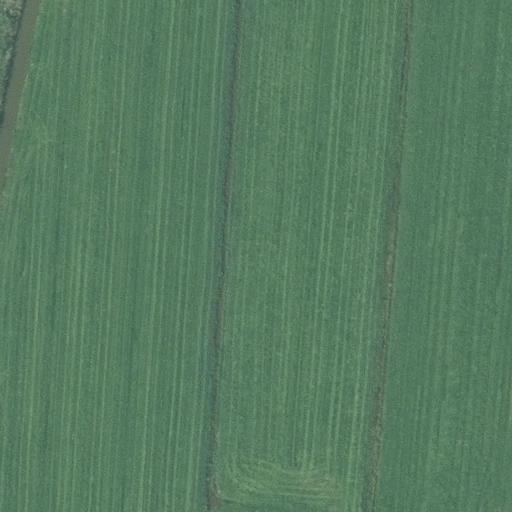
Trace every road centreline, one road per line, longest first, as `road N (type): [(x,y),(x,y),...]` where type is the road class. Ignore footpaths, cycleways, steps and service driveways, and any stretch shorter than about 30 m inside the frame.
road 1 (tertiary): [(157,0),(27,511)]
road 2 (tertiary): [(511,52),(180,0)]
